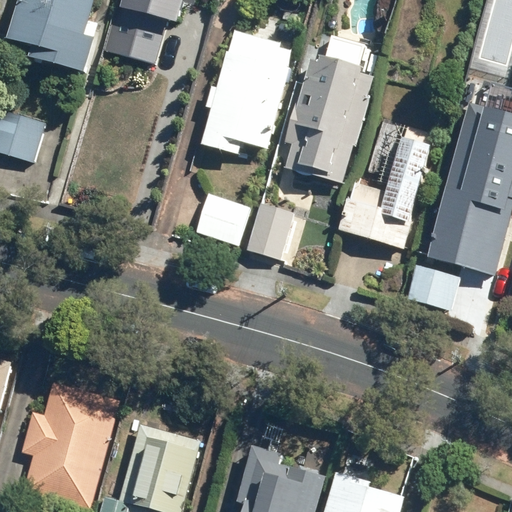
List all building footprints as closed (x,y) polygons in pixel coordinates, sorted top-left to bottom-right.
[(20,0),(10,38),(35,45),(32,56),(88,72),(97,37),(87,34),(96,0),(20,0)] [(124,0),(123,6),(179,21),(185,0),(124,0)] [(229,51),(203,143),(240,153),(244,140),(269,147),(291,69),(288,68),(293,49),(280,46),(281,43),(237,31),(231,51),(229,51)] [(376,78),(319,63),(292,171),(349,186),(376,78)] [(153,87),(144,124),(168,130),(177,92),(153,87)] [(0,151),(33,162),(46,123),(0,108),(0,151)] [(444,136),(386,117),(349,231),(406,250),(444,136)] [(511,136),(483,129),(460,124),(447,177),(458,180),(439,259),(494,273),(511,199),(511,136)] [(200,233),(240,247),(254,208),(214,194),(200,233)] [(300,213),(267,203),(252,252),(285,262),(300,213)] [(464,280),(425,267),(415,295),(454,308),(464,280)] [(0,409),(13,362),(0,358),(0,409)] [(24,491),(92,510),(123,400),(54,381),(45,415),(33,412),(22,451),(35,455),(24,491)] [(142,425),(120,500),(106,496),(101,511),(180,511),(201,441),(142,425)] [(281,457),(251,450),(236,507),(243,509),(242,511),(315,511),(324,480),(318,479),(319,474),(298,469),(297,474),(278,468),(281,457)] [(371,487),(334,477),(324,511),(402,511),(405,501),(369,491),(371,487)]
